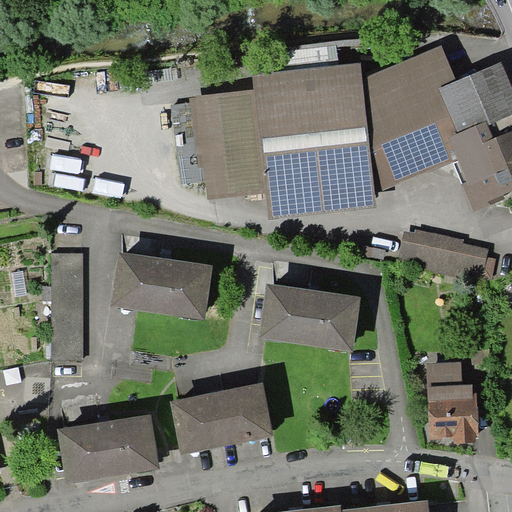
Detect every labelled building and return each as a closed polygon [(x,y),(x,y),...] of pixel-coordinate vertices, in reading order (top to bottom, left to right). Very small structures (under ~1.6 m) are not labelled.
[(361,63),(253,75),(254,89),(195,96),(196,97),(189,98),(198,168),(205,168),(207,200),(265,193),(269,219),(376,208),(376,193),(453,163),(462,183),(460,184),(473,212),(505,199),(503,194),(511,190),(511,130),(494,138),(488,125),(511,114),(511,87),(501,62),(457,80),(442,45),(362,79),(361,63)] [(397,262),(481,283),(492,281),(496,259),(487,257),(489,249),(463,242),(465,239),(416,229),(415,233),(405,231),(397,262)] [(112,306),(205,320),(213,266),(119,252),(112,306)] [(84,254),(52,254),(52,286),(52,301),(51,361),(83,361),(84,254)] [(24,271),(12,273),(16,297),(28,295),(24,271)] [(267,283),(259,337),(353,351),(361,296),(267,283)] [(52,301),(52,286),(43,286),(43,301),(52,301)] [(455,443),(476,442),(476,439),(478,438),(477,394),(473,394),(472,385),(462,385),(461,363),(428,364),(431,439),(455,438),(455,443)] [(181,454),(274,435),(263,382),(170,400),(181,454)] [(58,429),(66,483),(160,468),(151,414),(58,429)] [(429,511),(428,500),(341,510),(341,511),(429,511)]
